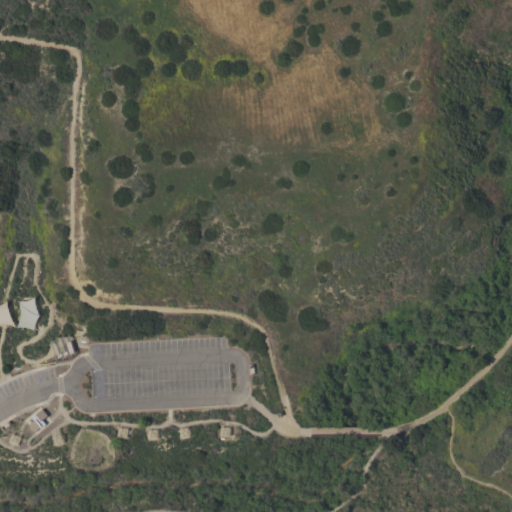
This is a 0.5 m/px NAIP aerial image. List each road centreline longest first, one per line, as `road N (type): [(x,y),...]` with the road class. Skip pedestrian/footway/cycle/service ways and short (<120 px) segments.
road 1 (track): [(0,38),(66,46),(80,59),(71,270),(79,291),(95,304),(239,315),(265,329),(291,424),(311,431)]
road 2 (track): [(381,431),(436,411),(511,338)]
road 3 (track): [(511,499),(453,465),(445,403)]
